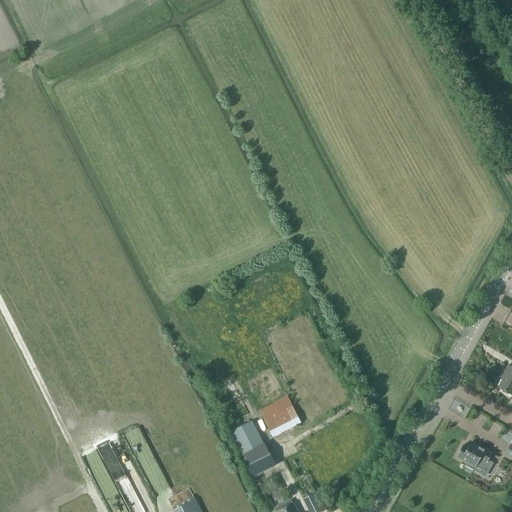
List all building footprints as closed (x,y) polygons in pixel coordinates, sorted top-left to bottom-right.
[(511,368),(507,366),(504,372),(506,374),(498,388),(511,396),(511,395),(511,368)] [(251,474),(272,463),(248,414),(226,426),(251,474)] [(487,461),(491,454),(484,450),(483,450),(471,444),(470,443),(469,444),(467,448),(462,446),(456,457),(466,463),(467,464),(466,466),(473,470),(475,466),(482,470),(487,461)] [(310,476),(295,484),(309,511),(320,511),(326,509),(310,476)] [(174,511),(201,511),(195,500),(174,511)] [(296,511),(291,500),(273,509),(274,511),(296,511)]
